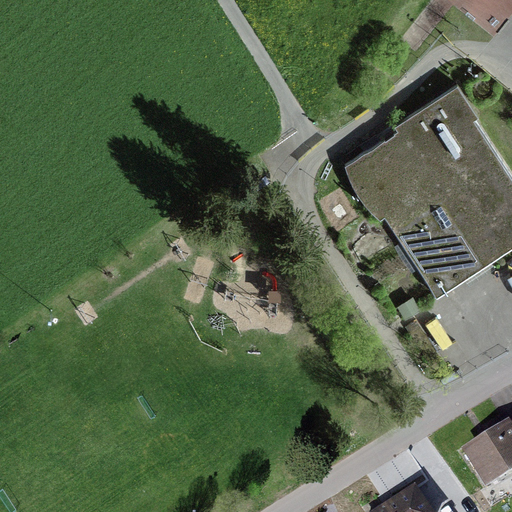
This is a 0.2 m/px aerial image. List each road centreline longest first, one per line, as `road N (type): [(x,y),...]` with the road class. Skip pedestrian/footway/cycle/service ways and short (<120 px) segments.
road 1 (residential): [(282,511),(511,374)]
road 2 (track): [(299,131),(225,0)]
